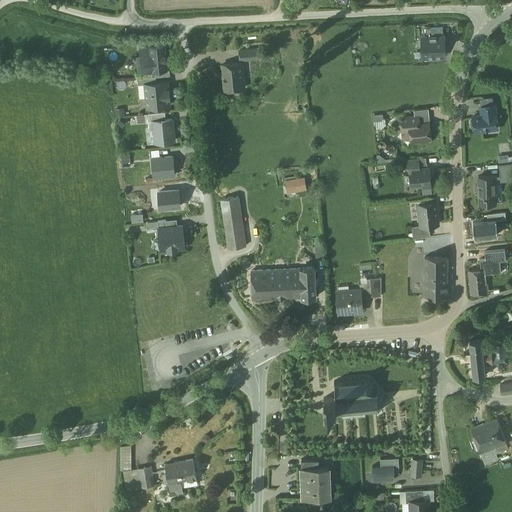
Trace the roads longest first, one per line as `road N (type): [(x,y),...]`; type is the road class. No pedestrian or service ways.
road 1 (residential): [(186,26),(208,220),(225,291),(259,357)]
road 2 (tertiary): [(492,19),(469,56),(455,110),(458,294),(430,331)]
road 3 (residential): [(492,19),(460,10),(186,26)]
road 4 (tertiary): [(0,445),(157,412),(259,357)]
road 5 (tertiary): [(430,331),(296,341),(259,357)]
road 6 (tertiary): [(259,357),(257,511)]
road 7 (residential): [(441,370),(451,511)]
